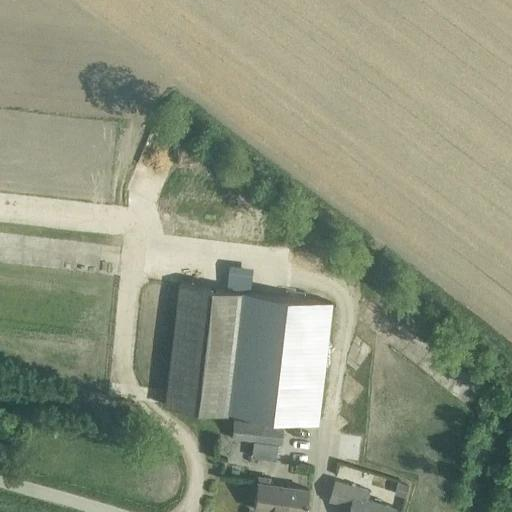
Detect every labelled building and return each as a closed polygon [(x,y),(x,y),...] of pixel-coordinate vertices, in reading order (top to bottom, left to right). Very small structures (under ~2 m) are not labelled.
[(178,166),(187,138),(175,134),(166,162),(178,166)] [(25,223),(104,227),(105,202),(26,198),(25,223)] [(0,201),(0,213),(17,214),(17,202),(0,201)] [(317,425),(328,303),(179,286),(165,406),(317,425)] [(280,445),(283,425),(233,418),(230,438),(254,441),(277,445),(280,445)] [(277,445),(254,441),(252,453),(275,457),(277,445)] [(252,509),(270,511),(304,511),(308,488),(267,482),(268,478),(257,477),(252,509)] [(350,511),(394,511),(395,510),(368,502),(370,492),(337,482),(330,502),(351,508),(350,511)] [(397,483),(394,493),(405,496),(408,487),(397,483)]
